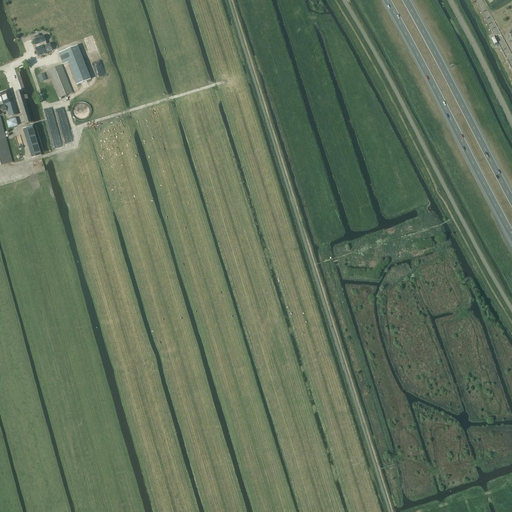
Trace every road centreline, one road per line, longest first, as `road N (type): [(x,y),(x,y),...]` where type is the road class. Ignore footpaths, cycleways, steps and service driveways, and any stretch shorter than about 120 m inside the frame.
road 1 (trunk): [(386,0),(511,236)]
road 2 (track): [(0,173),(71,147),(84,124),(223,81)]
road 3 (trunk): [(511,198),(405,0)]
